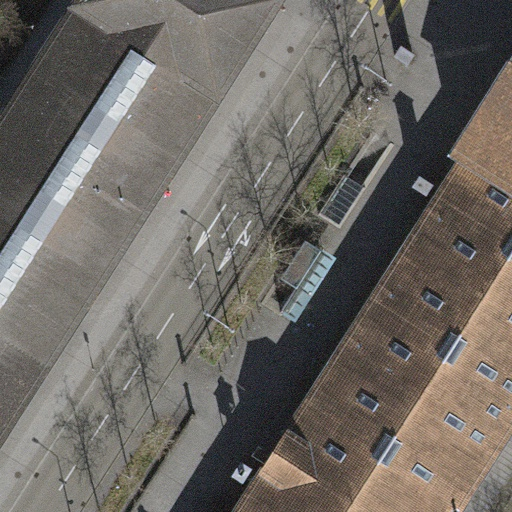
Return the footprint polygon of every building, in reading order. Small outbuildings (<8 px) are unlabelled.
[(85,0),(0,133),(0,436),(74,321),(279,2),(275,0),(85,0)] [(283,455),(246,511),(488,511),(511,476),(511,63),(510,66),(495,90),(499,92),(464,146),(461,145),(454,156),(465,164),(467,161),(470,163),(456,186),(283,455)] [(355,181),(348,177),(324,214),(339,224),(364,187),(355,181)] [(299,290),(323,252),(306,242),(282,280),(299,290)] [(296,324),(338,259),(324,250),(323,252),(299,290),(283,316),(296,324)] [(507,511),(511,505),(511,476),(488,511),(507,511)]
